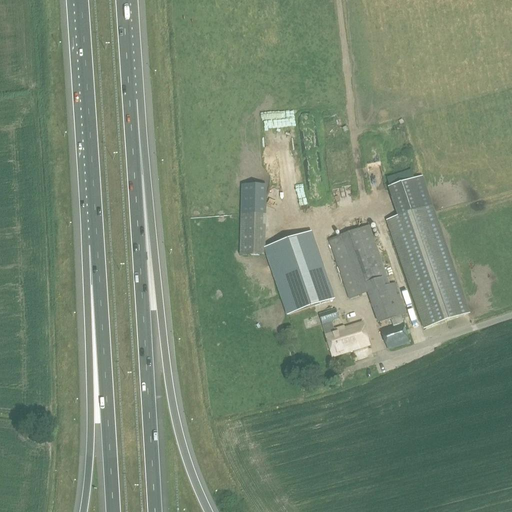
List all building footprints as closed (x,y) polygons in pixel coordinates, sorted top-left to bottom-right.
[(268,156),(272,186),(287,184),(285,172),(298,170),(295,146),(277,149),(278,155),(268,156)] [(389,220),(426,329),(468,314),(431,205),(389,220)] [(242,214),(241,255),(265,255),(266,214),(242,214)] [(409,342),(400,316),(406,314),(395,283),(390,285),(369,226),(328,240),(349,300),(367,294),(378,324),(391,319),(393,326),(381,330),(388,349),(409,342)] [(316,306),(334,300),(311,233),(265,249),(268,255),(288,315),(316,306)] [(336,310),(319,315),(322,324),(332,321),(339,319),(336,310)] [(332,321),(322,324),(325,334),(326,334),(335,331),(334,330),(332,321)] [(362,323),(343,328),(343,327),(334,330),(335,331),(326,334),(333,357),(369,346),(362,323)]
